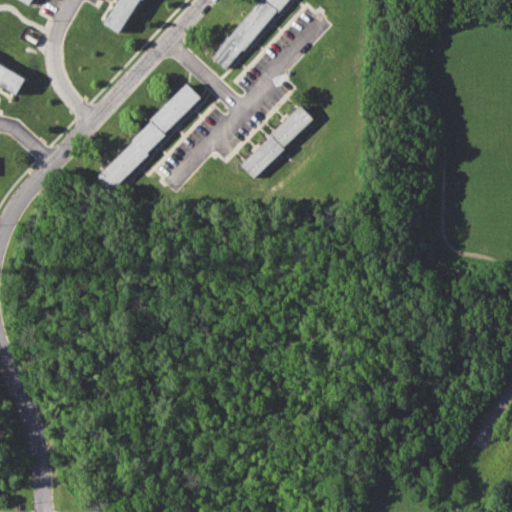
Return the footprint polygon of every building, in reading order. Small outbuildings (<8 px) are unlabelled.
[(104,21),(117,0),(139,0),(120,31),(104,21)] [(210,55),(227,34),(230,36),(259,0),(288,0),(279,12),(276,10),(244,50),(241,48),(225,68),(210,55)] [(0,84),(0,61),(26,76),(16,94),(0,84)] [(98,175),(135,140),(132,137),(150,120),(147,117),(187,81),(201,96),(163,131),(166,133),(146,151),(148,153),(111,189),(98,175)] [(239,163),(269,135),(267,132),(300,103),(313,117),(283,145),(285,148),(253,177),(239,163)]
